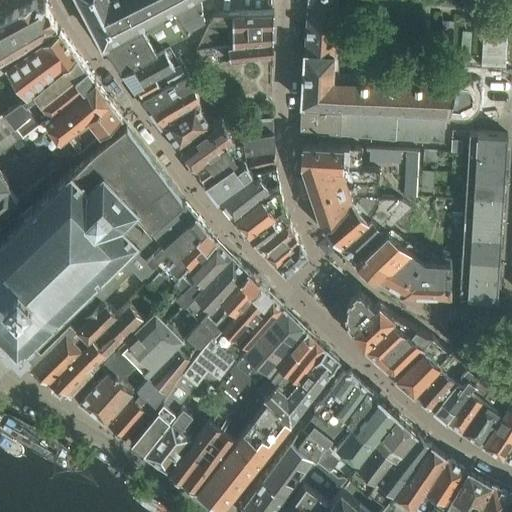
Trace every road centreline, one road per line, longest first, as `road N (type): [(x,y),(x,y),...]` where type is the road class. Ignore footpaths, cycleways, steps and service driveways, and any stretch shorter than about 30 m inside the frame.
road 1 (residential): [(290,0),(285,146),(307,229),(327,249)]
road 2 (residential): [(205,511),(0,370)]
